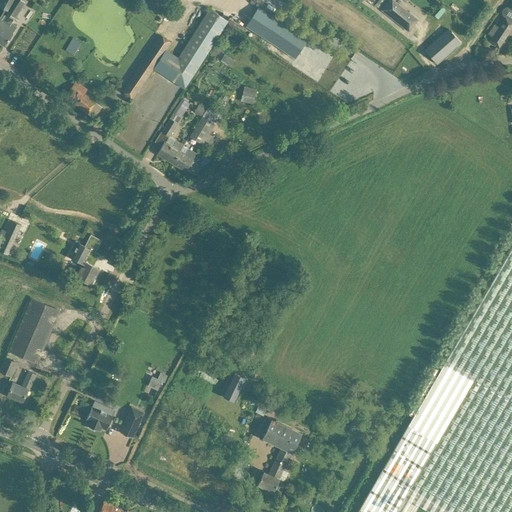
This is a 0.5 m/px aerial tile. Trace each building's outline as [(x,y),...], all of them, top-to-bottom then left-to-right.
[(13,3),(14,0),(1,0),(0,3),(0,5),(6,9),(0,16),(0,21),(6,14),(13,3)] [(14,0),(13,3),(6,14),(0,21),(0,42),(4,46),(13,34),(12,34),(17,27),(11,22),(14,19),(15,20),(21,8),(23,9),(28,1),(26,0),(25,0),(14,0)] [(409,12),(393,0),(389,0),(381,10),(399,24),(408,31),(412,25),(404,18),(409,12)] [(503,16),(505,17),(498,27),(494,24),(488,34),(492,36),(489,40),(499,47),(511,27),(511,1),(509,7),(507,7),(505,8),(504,9),(503,10),(502,12),(502,14),(503,16)] [(258,7),(246,25),(295,57),(307,39),(258,7)] [(442,11),(438,14),(444,20),(452,13),(446,7),(442,10),(442,11)] [(172,52),(158,72),(186,90),(228,22),(229,21),(228,20),(208,8),(179,56),(172,52)] [(427,52),(430,56),(436,63),(461,42),(451,31),(427,52)] [(153,69),(172,41),(161,34),(122,92),(133,100),(153,69)] [(73,55),(81,42),(72,37),(64,50),(73,55)] [(230,65),(234,60),(225,54),(221,59),(230,65)] [(88,90),(83,86),(76,81),(71,88),(65,96),(87,113),(93,105),(96,102),(85,94),(88,90)] [(242,96),(254,99),(256,90),(244,87),(242,96)] [(196,111),(203,115),(207,106),(200,103),(196,111)] [(190,136),(193,138),(202,143),(214,123),(218,116),(207,109),(203,116),(202,116),(190,136)] [(177,123),(180,118),(174,114),(162,132),(170,137),(178,123),(177,123)] [(173,163),(183,145),(176,141),(173,145),(165,140),(157,153),(173,163)] [(183,145),(173,163),(186,171),(187,169),(195,174),(200,166),(191,161),(196,153),(188,148),(183,145)] [(12,221),(0,246),(0,249),(8,253),(21,224),(12,221)] [(83,263),(76,277),(91,284),(100,268),(85,260),(91,249),(95,251),(102,239),(91,233),(85,245),(79,242),(71,257),(83,263)] [(414,511),(418,505),(430,511),(511,511),(511,248),(377,478),(357,511),(414,511)] [(56,317),(59,310),(31,298),(8,350),(37,363),(40,355),(34,353),(36,347),(42,350),(54,323),(48,320),(50,315),(56,317)] [(0,371),(12,377),(18,363),(5,357),(0,368),(0,371)] [(29,390),(36,374),(29,371),(22,386),(13,383),(7,395),(23,401),(27,390),(29,390)] [(231,371),(221,394),(223,395),(223,396),(234,401),(234,400),(237,402),(247,379),(245,378),(245,377),(234,372),(231,371)] [(157,378),(157,379),(161,381),(164,382),(167,375),(160,372),(157,378)] [(86,424),(89,425),(88,427),(93,429),(94,427),(100,430),(101,427),(106,429),(115,410),(95,401),(86,420),(87,421),(86,424)] [(120,432),(133,437),(144,412),(137,409),(134,418),(128,415),(120,432)] [(266,428),(262,437),(281,447),(278,455),(283,457),(287,449),(292,452),(293,452),(302,433),(271,419),(266,428)] [(230,450),(232,446),(222,442),(220,446),(230,450)] [(278,479),(292,452),(287,449),(283,457),(278,455),(268,474),(263,471),(257,484),(273,492),(279,479),(278,479)] [(104,501),(98,511),(117,511),(119,508),(104,501)]
